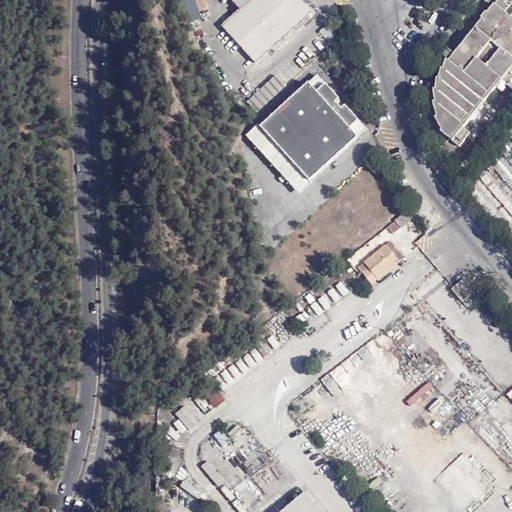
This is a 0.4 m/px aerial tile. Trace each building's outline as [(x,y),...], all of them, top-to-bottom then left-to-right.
[(208,8),(204,0),(201,0),(197,1),(200,11),(208,8)] [(233,0),(241,9),(223,26),(257,63),(284,38),(288,42),(297,33),(295,29),(296,28),(298,31),(312,19),(310,16),(313,13),(301,0),(233,0)] [(464,128),(496,88),(511,69),(511,5),(510,7),(501,0),(499,0),(488,14),(487,13),(482,19),(483,20),(455,54),(449,61),(449,62),(447,61),(444,69),(442,69),(439,79),(437,79),(437,90),(434,90),(435,103),(433,103),(438,118),(436,118),(442,131),(441,132),(459,147),(471,134),(464,128)] [(336,31),(330,25),(324,29),(320,32),(326,39),(327,38),(335,32),(336,31)] [(339,39),(339,37),(335,32),(327,38),(333,45),(339,39)] [(440,55),(449,61),(455,54),(446,47),(440,55)] [(511,69),(496,88),(502,93),(511,80),(511,69)] [(317,74),(308,81),(316,91),(324,83),(317,74)] [(277,75),(247,102),(257,112),(286,86),(277,75)] [(348,116),(347,108),(344,105),(340,107),(334,101),(338,98),(324,83),(316,91),(308,81),(259,127),(308,181),(356,137),(350,127),(348,116)] [(358,120),(347,108),(348,116),(350,127),(358,120)] [(350,127),(356,137),(365,129),(358,120),(350,127)] [(311,184),(308,181),(259,127),(257,124),(245,135),(299,194),(311,184)] [(401,229),(414,219),(407,211),(394,221),(400,227),(401,229)] [(394,221),(388,227),(393,233),(400,227),(394,221)] [(394,255),(399,251),(391,241),(363,262),(364,263),(368,267),(362,272),(371,285),(400,262),(399,261),(394,255)] [(404,257),(399,251),(394,255),(399,261),(404,257)] [(368,267),(364,263),(358,268),(362,272),(368,267)] [(430,264),(422,271),(425,275),(434,268),(430,264)] [(341,280),(335,285),(343,295),(348,291),(341,280)] [(459,304),(472,293),(461,280),(448,291),(459,304)] [(332,287),(327,291),(334,301),(340,297),(332,287)] [(322,294),(317,298),(325,308),(329,305),(322,294)] [(315,300),(310,304),(318,314),(323,310),(315,300)] [(300,312),(295,315),(302,325),(307,322),(300,312)] [(286,322),(281,326),(288,336),(293,332),(286,322)] [(279,328),(274,332),(282,342),(286,338),(279,328)] [(271,334),(266,337),(274,347),(279,344),(271,334)] [(263,340),(259,343),(266,353),(271,350),(263,340)] [(256,345),(251,349),(259,359),(264,355),(256,345)] [(247,351),(242,355),(250,365),(255,362),(247,351)] [(241,357),(236,361),(243,370),(248,367),(241,357)] [(233,363),(228,366),(236,376),(240,372),(233,363)] [(224,368),(220,371),(227,381),(232,378),(224,368)] [(194,379),(199,385),(207,376),(204,372),(194,379)] [(218,373),(213,377),(220,386),(225,382),(218,373)] [(207,376),(199,385),(215,405),(225,398),(207,376)] [(169,405),(173,410),(182,401),(178,397),(169,405)] [(201,397),(196,401),(208,415),(213,411),(201,397)] [(182,401),(173,410),(190,431),(200,423),(182,401)] [(194,403),(189,407),(201,421),(205,418),(194,403)] [(180,421),(175,424),(183,434),(188,430),(180,421)] [(172,428),(168,433),(177,441),(181,436),(172,428)] [(321,511),(306,494),(284,511),(321,511)] [(170,511),(170,501),(163,501),(163,502),(162,511),(170,511)]
